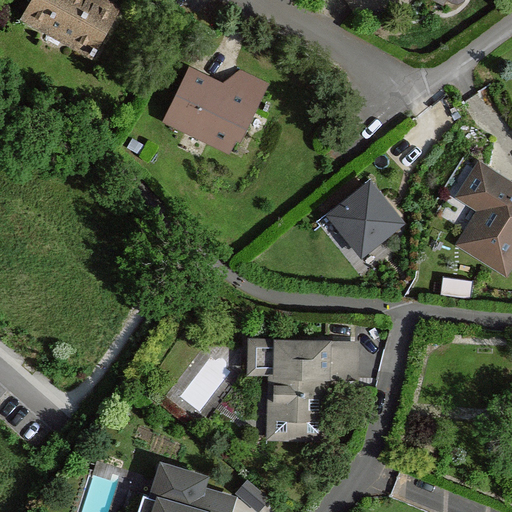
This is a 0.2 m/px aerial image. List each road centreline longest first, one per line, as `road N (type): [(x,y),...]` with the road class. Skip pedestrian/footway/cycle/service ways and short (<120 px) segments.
road 1 (track): [(0,98),(143,185),(238,283),(295,300),(406,309)]
road 2 (residential): [(511,23),(409,94),(267,0)]
